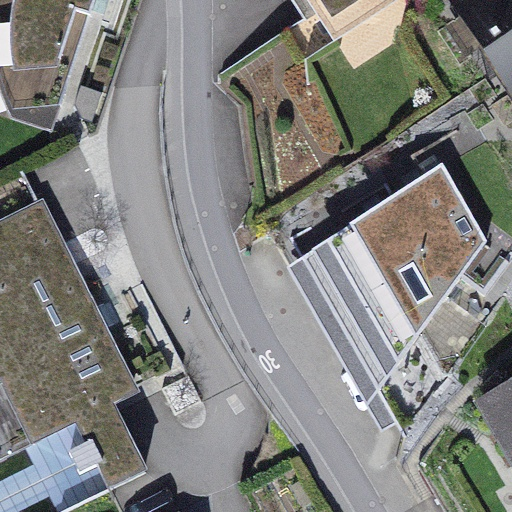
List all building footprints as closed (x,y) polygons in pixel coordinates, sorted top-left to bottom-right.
[(114,0),(0,0),(0,122),(61,145),(114,0)] [(267,0),(289,42),(371,0),(267,0)] [(511,12),(462,41),(507,123),(511,120),(511,12)] [(511,262),(511,238),(449,155),(288,259),(399,436),(511,262)] [(51,194),(0,219),(0,511),(87,511),(126,493),(110,461),(91,424),(153,393),(51,194)] [(511,511),(511,394),(463,418),(509,511),(511,511)]
